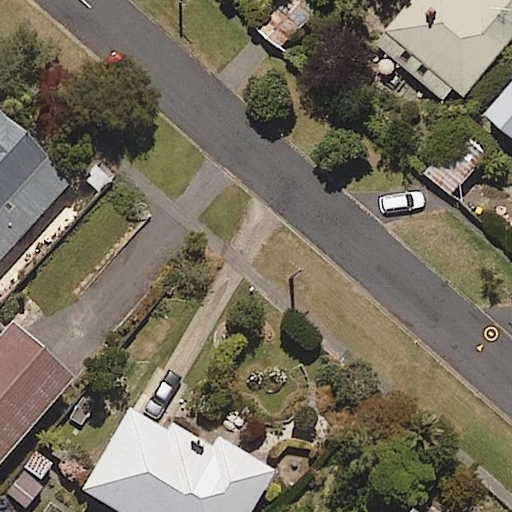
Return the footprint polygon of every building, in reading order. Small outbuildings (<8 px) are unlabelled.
[(511,35),(511,0),(401,0),(372,34),(454,104),(511,35)] [(511,128),(511,81),(488,109),(511,128)] [(0,255),(72,181),(0,112),(0,255)] [(478,163),(451,141),(427,171),(453,192),(478,163)] [(0,459),(70,378),(7,323),(0,330),(0,459)] [(163,430),(128,409),(81,490),(117,511),(248,511),(273,471),(214,437),(208,447),(167,423),(163,430)]
